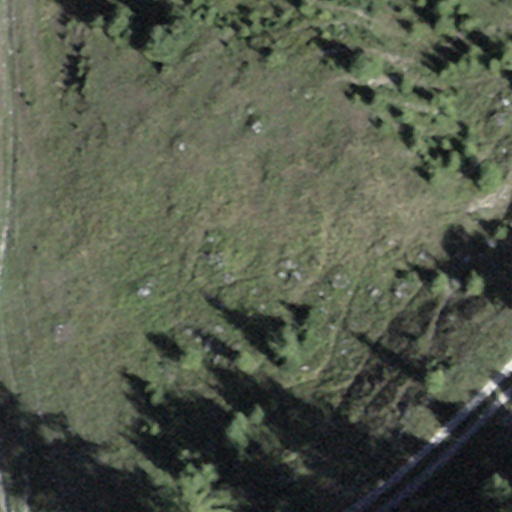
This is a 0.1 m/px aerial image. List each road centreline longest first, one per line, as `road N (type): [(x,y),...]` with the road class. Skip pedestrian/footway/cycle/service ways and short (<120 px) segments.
road 1 (track): [(366,511),(511,393)]
road 2 (track): [(0,162),(27,0)]
